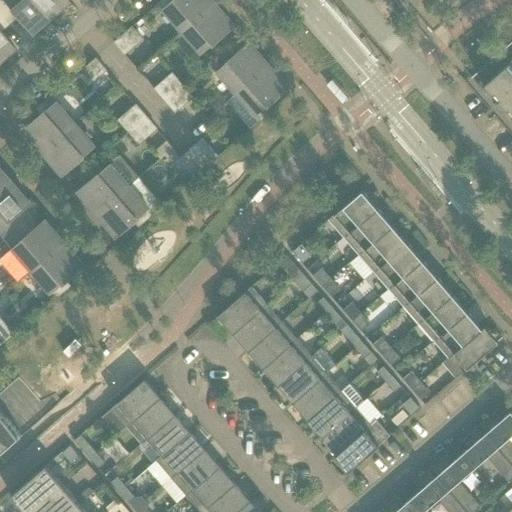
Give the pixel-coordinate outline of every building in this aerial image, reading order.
[(0,0),(0,12),(8,23),(17,15),(33,33),(51,17),(36,0),(0,0)] [(36,0),(51,17),(69,1),(68,0),(36,0)] [(162,0),(159,3),(163,8),(162,9),(175,24),(176,25),(178,23),(184,30),(215,3),(212,0),(162,0)] [(215,3),(184,30),(189,36),(187,37),(201,54),(215,42),(230,28),(234,25),(222,11),(215,3)] [(0,61),(15,49),(0,31),(0,29),(8,23),(0,12),(0,61)] [(114,42),(124,54),(142,39),(132,27),(114,42)] [(230,59),(216,71),(230,87),(232,86),(238,92),(269,65),(261,56),(249,42),(245,46),(230,59)] [(96,58),(78,74),(88,86),(106,70),(96,58)] [(497,101),(498,102),(511,90),(511,59),(483,85),(492,96),(495,93),(500,99),(497,101)] [(269,65),(238,92),(243,98),(241,99),(242,101),(255,116),(256,115),(260,120),(273,108),(269,103),(284,90),(288,87),(276,73),(269,65)] [(154,88),(164,100),(182,85),(172,73),(154,88)] [(182,85),(164,100),(175,113),(193,97),(182,85)] [(511,117),(511,118),(511,119),(511,118),(511,90),(498,102),(506,112),(509,110),(511,113),(511,117)] [(27,126),(23,130),(35,144),(42,153),(73,126),(68,119),(70,117),(69,116),(56,101),(55,102),(51,97),(37,109),(41,114),(27,126)] [(118,120),(128,132),(146,116),(136,104),(118,120)] [(146,116),(128,132),(139,144),(157,128),(146,116)] [(73,126),(42,153),(50,161),(62,175),(66,171),(81,158),(95,146),(81,130),(78,131),(73,126)] [(202,138),(190,149),(206,167),(218,156),(202,138)] [(206,167),(190,149),(178,159),(194,177),(206,167)] [(81,188),(77,192),(89,206),(96,215),(127,188),(122,181),(124,180),(110,163),(96,175),(81,188)] [(0,189),(10,180),(3,171),(0,168),(0,189)] [(10,180),(0,189),(0,228),(10,219),(26,206),(30,202),(18,189),(10,180)] [(127,188),(96,215),(104,223),(115,237),(120,233),(134,220),(139,225),(152,214),(148,209),(149,208),(136,193),(135,192),(132,194),(127,188)] [(327,220),(343,238),(377,208),(361,190),(327,220)] [(343,238),(358,255),(392,225),(377,208),(343,238)] [(26,236),(11,249),(26,265),(28,263),(33,269),(64,242),(57,233),(45,220),(41,223),(26,236)] [(358,255),(373,272),(407,243),(392,225),(358,255)] [(64,242),(33,269),(38,275),(36,277),(37,278),(50,293),(51,292),(56,297),(69,286),(65,281),(79,268),(84,264),(72,251),(64,242)] [(373,272),(388,290),(422,260),(407,243),(373,272)] [(301,244),(292,252),(302,264),(311,256),(301,244)] [(388,290),(403,307),(437,277),(422,260),(388,290)] [(284,270),(294,281),(303,273),(293,262),(284,270)] [(313,275),(322,286),(331,278),(322,267),(313,275)] [(303,273),(294,281),(303,291),(312,284),(303,273)] [(403,307),(418,324),(452,294),(437,277),(403,307)] [(331,278),(322,286),(332,297),(341,289),(331,278)] [(217,316),(233,334),(266,305),(267,304),(251,287),(217,316)] [(418,324),(433,341),(467,312),(452,294),(418,324)] [(317,303),(326,313),(333,307),(323,297),(317,303)] [(343,310),(352,321),(361,313),(352,302),(343,310)] [(266,305),(233,334),(247,351),(281,322),(266,305)] [(333,307),(326,313),(335,323),(341,317),(333,307)] [(442,363),(482,329),(467,312),(433,341),(447,358),(442,363)] [(361,313),(352,321),(361,331),(370,323),(361,313)] [(0,318),(0,342),(1,344),(14,334),(0,318)] [(247,351),(262,369),(297,339),(282,322),(281,322),(247,351)] [(482,329),(442,363),(455,378),(495,344),(482,329)] [(347,337),(356,348),(363,342),(353,331),(347,337)] [(373,344),(382,355),(391,347),(382,336),(373,344)] [(262,369),(277,386),(311,356),(297,339),(262,369)] [(363,342),(356,348),(365,358),(371,352),(363,342)] [(391,347),(382,355),(391,366),(400,358),(391,347)] [(277,386),(292,403),(326,373),(311,356),(277,386)] [(377,371),(386,382),(392,376),(383,366),(377,371)] [(402,378),(412,389),(421,382),(411,371),(402,378)] [(292,403),(307,420),(341,391),(326,373),(292,403)] [(392,376),(386,382),(394,392),(401,386),(392,376)] [(0,454),(68,395),(61,401),(55,394),(40,402),(19,377),(0,393),(0,454)] [(110,409),(126,427),(160,397),(145,379),(110,409)] [(421,382),(412,389),(421,400),(430,392),(421,382)] [(341,391),(307,420),(322,437),(356,408),(363,401),(349,384),(341,391)] [(401,404),(411,416),(420,408),(410,396),(401,404)] [(126,427),(141,444),(147,439),(175,414),(160,397),(126,427)] [(322,437),(337,455),(376,420),(371,424),(356,408),(322,437)] [(494,412),(478,426),(511,464),(511,443),(508,439),(511,435),(511,414),(510,412),(501,420),(494,412)] [(175,414),(147,439),(151,443),(161,455),(162,456),(190,431),(175,414)] [(376,420),(337,455),(350,470),(389,436),(376,420)] [(469,448),(461,455),(473,469),(487,457),(509,482),(511,479),(511,464),(478,426),(462,440),(469,448)] [(156,461),(171,478),(205,449),(190,431),(156,461)] [(81,435),(74,440),(81,448),(90,458),(96,452),(87,442),(81,435)] [(70,446),(62,453),(70,463),(79,455),(70,446)] [(171,478),(186,495),(220,466),(205,449),(171,478)] [(96,452),(90,458),(98,468),(105,462),(96,452)] [(446,454),(429,468),(467,511),(474,511),(481,507),(459,481),(473,469),(461,455),(452,462),(446,454)] [(10,496),(24,511),(31,511),(63,485),(46,465),(10,496)] [(186,495),(200,511),(201,511),(235,483),(220,466),(186,495)] [(420,490),(412,497),(424,511),(438,499),(448,511),(467,511),(429,468),(413,483),(420,490)] [(111,482),(120,493),(126,487),(117,476),(111,482)] [(201,511),(236,511),(250,500),(235,483),(201,511)] [(31,511),(69,511),(79,504),(63,485),(31,511)] [(126,487),(120,493),(128,503),(135,497),(126,487)] [(397,497),(380,511),(381,511),(423,511),(424,511),(412,497),(403,505),(397,497)] [(259,511),(250,500),(236,511),(259,511)]
